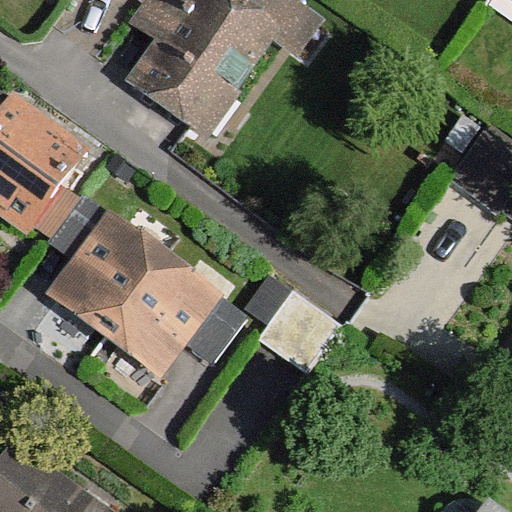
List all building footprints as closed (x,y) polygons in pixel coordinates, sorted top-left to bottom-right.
[(131,0),(146,10),(133,29),(155,46),(128,83),(213,145),(280,54),(303,71),(334,28),(294,0),(254,0),(248,10),(233,0),(131,0)] [(11,109),(0,122),(0,226),(22,244),(84,166),(11,109)] [(511,143),(497,131),(463,172),(496,200),(511,180),(511,143)] [(108,224),(52,302),(169,386),(225,308),(108,224)] [(295,289),(271,343),(325,366),(348,312),(295,289)] [(119,511),(23,444),(0,477),(0,511),(119,511)]
